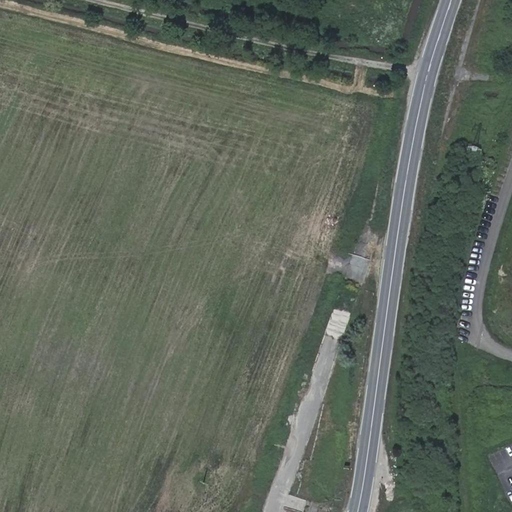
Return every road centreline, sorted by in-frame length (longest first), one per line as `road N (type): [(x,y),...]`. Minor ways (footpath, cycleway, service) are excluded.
road 1 (secondary): [(358,511),(410,153),(452,0)]
road 2 (track): [(97,0),(425,76)]
